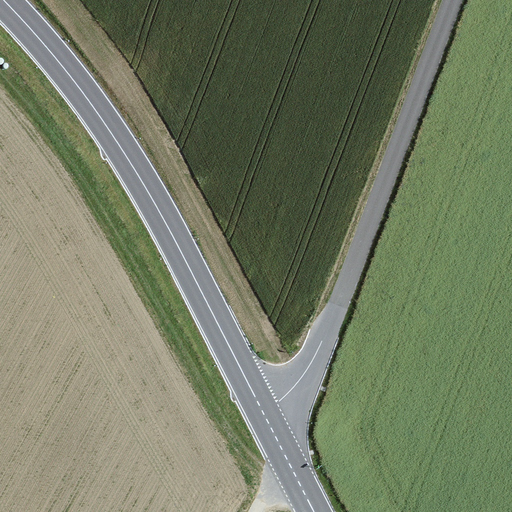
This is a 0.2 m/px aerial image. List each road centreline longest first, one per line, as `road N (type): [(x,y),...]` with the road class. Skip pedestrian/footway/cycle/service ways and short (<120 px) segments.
road 1 (secondary): [(262,412),(136,172),(90,102),(2,0)]
road 2 (unclassified): [(262,412),(302,376),(321,342),(453,0)]
